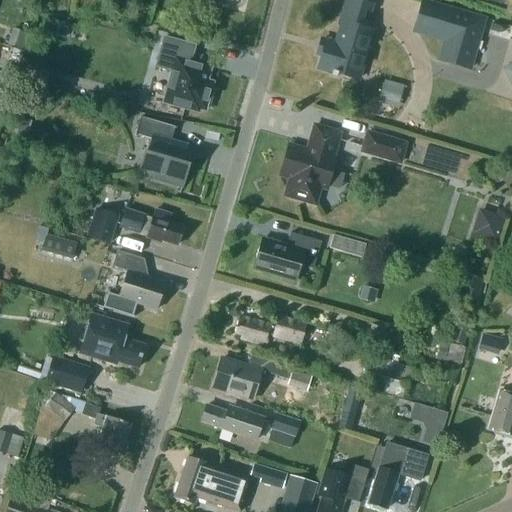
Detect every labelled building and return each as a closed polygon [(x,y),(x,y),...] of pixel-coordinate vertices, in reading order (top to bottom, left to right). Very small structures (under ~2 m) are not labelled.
[(337,73),(357,79),(371,31),(365,29),(372,5),(353,0),(345,0),(339,24),(341,24),(335,44),(321,40),(317,53),(321,55),(318,68),(332,72),(331,75),(336,76),(337,73)] [(437,61),(471,71),(486,17),(426,0),(420,0),(411,33),(442,42),(437,61)] [(7,44),(21,49),(27,33),(12,28),(7,44)] [(197,111),(198,108),(204,109),(205,103),(209,104),(213,91),(209,90),(211,83),(205,82),(209,68),(189,63),(194,46),(163,37),(155,67),(173,71),(164,102),(197,111)] [(158,180),(182,187),(188,164),(182,163),(188,143),(187,143),(186,145),(171,140),(174,127),(140,117),(134,136),(136,136),(136,134),(150,139),(146,152),(144,152),(139,170),(159,176),(158,180)] [(12,148),(24,151),(31,124),(19,121),(12,148)] [(285,195),(315,204),(320,187),(326,189),(327,184),(332,182),(333,177),(331,172),(334,159),(332,158),(339,133),(314,126),(307,151),(288,145),(280,175),(290,178),(285,195)] [(367,132),(361,152),(400,163),(405,143),(367,132)] [(86,236),(109,244),(118,215),(95,208),(86,236)] [(504,240),(509,213),(482,208),(477,234),(504,240)] [(182,227),(169,223),(172,214),(155,209),(152,218),(145,216),(134,212),(134,213),(124,210),(119,227),(140,234),(141,231),(147,233),(146,238),(161,243),(161,241),(176,245),(182,227)] [(282,274),(296,278),(300,265),(312,269),(320,241),(290,232),(285,248),(261,241),(253,266),(268,270),(267,273),(281,277),(282,274)] [(41,250),(72,259),(76,243),(45,234),(41,250)] [(144,259),(117,251),(111,266),(127,271),(119,298),(107,294),(102,307),(132,317),(136,303),(155,310),(164,283),(139,274),(144,259)] [(79,353),(115,364),(116,361),(137,368),(144,346),(123,339),(128,325),(91,314),(79,353)] [(273,333),(271,339),(300,346),(306,324),(277,316),(274,328),(271,327),(271,325),(239,316),(235,332),(242,334),(241,338),(265,346),(269,331),(272,332),(272,333),(273,333)] [(339,350),(357,355),(360,342),(342,337),(339,350)] [(291,364),(324,373),(326,362),(294,354),(291,364)] [(292,368),(273,362),(250,355),(247,367),(220,359),(212,387),(252,399),(259,374),(268,377),(269,374),(287,379),(287,382),(306,388),(309,376),(291,371),(292,368)] [(45,381),(80,392),(87,369),(52,358),(45,381)] [(360,383),(402,395),(406,378),(364,366),(360,383)] [(487,428),(511,435),(511,431),(511,383),(509,395),(498,391),(487,428)] [(54,394),(45,391),(41,403),(42,403),(39,412),(32,435),(51,441),(65,418),(74,408),(54,394)] [(123,440),(129,424),(121,422),(122,421),(119,420),(118,421),(107,417),(98,415),(100,408),(85,403),(81,415),(95,419),(93,425),(103,428),(97,446),(123,455),(127,442),(123,440)] [(417,403),(414,419),(430,422),(426,441),(443,444),(450,409),(417,403)] [(247,437),(246,439),(255,442),(264,418),(240,410),(238,416),(206,405),(200,422),(232,433),(233,432),(247,437)] [(276,414),(267,441),(290,449),(299,422),(276,414)] [(0,452),(18,458),(24,438),(0,430),(0,452)] [(381,458),(378,467),(372,487),(373,488),(368,503),(386,509),(391,493),(392,494),(398,475),(420,482),(428,455),(386,442),(381,456),(381,458)] [(195,497),(239,511),(250,479),(188,457),(175,496),(193,502),(195,497)] [(322,498),(318,511),(340,511),(344,502),(345,502),(346,499),(358,503),(368,470),(353,465),(349,476),(324,468),(315,496),(322,498)] [(293,477),(281,511),(307,511),(316,484),(293,477)] [(47,511),(32,507),(33,505),(11,498),(5,511),(47,511)]
